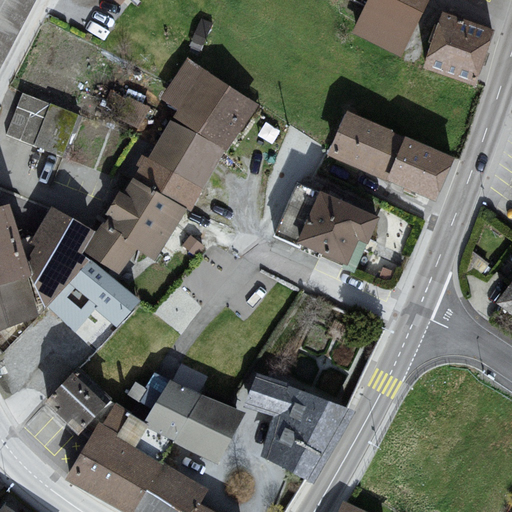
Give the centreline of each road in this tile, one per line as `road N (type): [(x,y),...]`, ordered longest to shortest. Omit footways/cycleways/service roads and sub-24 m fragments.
road 1 (secondary): [(419,307),(511,50)]
road 2 (secondary): [(312,511),(419,307)]
